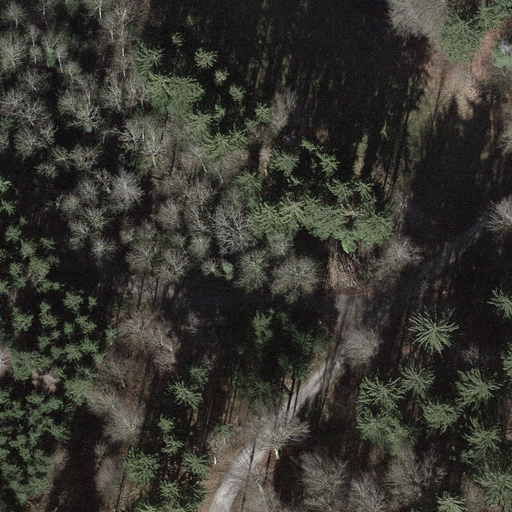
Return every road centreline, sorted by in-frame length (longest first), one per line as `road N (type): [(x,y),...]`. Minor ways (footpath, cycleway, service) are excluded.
road 1 (track): [(405,297),(312,303),(116,284),(59,241),(0,159)]
road 2 (track): [(511,204),(405,297),(289,423),(222,511)]
